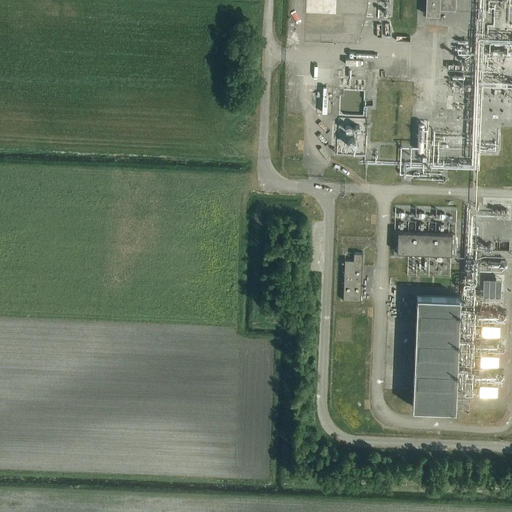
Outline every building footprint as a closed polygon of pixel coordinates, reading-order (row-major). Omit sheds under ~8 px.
[(456,9),(456,0),(426,0),(426,14),(440,15),(440,9),(456,9)] [(426,127),(430,127),(430,120),(421,120),(421,134),(426,134),(426,127)] [(451,254),(452,233),(398,231),(398,252),(451,254)] [(361,300),(362,253),(354,253),(354,260),(345,259),(344,300),(361,300)] [(485,277),(485,295),(503,295),(503,277),(485,277)] [(455,408),(460,297),(417,295),(413,407),(455,408)] [(486,333),(497,333),(497,327),(492,327),(492,324),(486,323),(486,333)] [(484,352),(484,363),(500,363),(500,352),(484,352)] [(482,392),(499,393),(499,383),(483,382),(482,392)]
